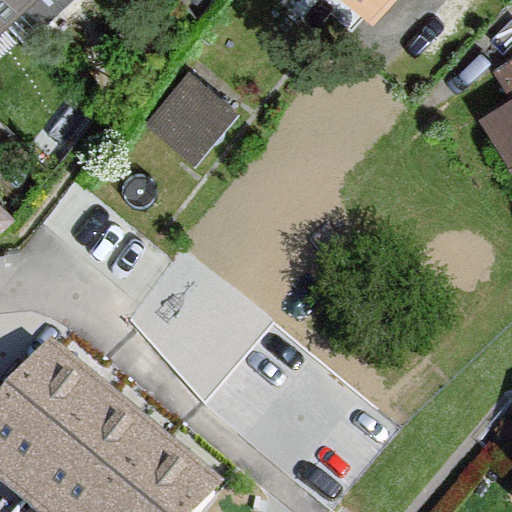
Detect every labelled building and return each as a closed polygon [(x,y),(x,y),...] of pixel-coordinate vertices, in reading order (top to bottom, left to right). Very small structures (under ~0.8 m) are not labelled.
[(0,0),(0,13),(14,0),(30,0),(47,17),(64,0),(0,0)] [(353,0),(369,14),(384,0),(353,0)] [(511,59),(431,109),(462,158),(497,136),(511,160),(511,59)] [(213,169),(250,117),(193,77),(156,129),(213,169)] [(0,478),(29,502),(108,406),(53,360),(0,424),(0,478)] [(40,511),(110,511),(162,450),(108,406),(29,502),(40,511)] [(162,450),(110,511),(203,511),(217,496),(162,450)]
